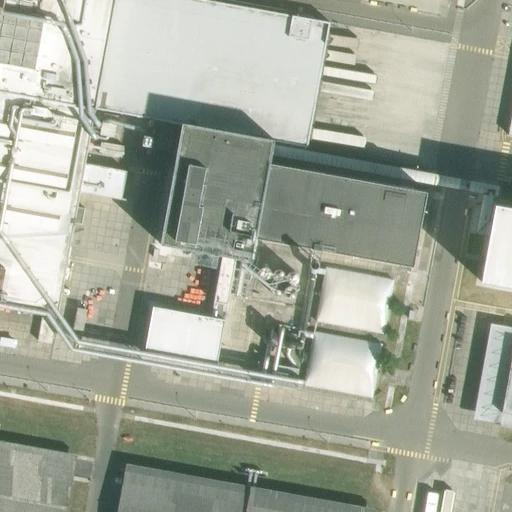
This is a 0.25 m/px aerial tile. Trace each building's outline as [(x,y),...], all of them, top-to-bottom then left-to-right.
[(0,0),(0,306),(57,316),(73,223),(82,225),(85,208),(76,207),(79,191),(125,200),(125,198),(121,198),(126,171),(84,163),(94,108),(182,124),(275,140),(272,156),(303,162),(306,147),(307,147),(330,23),(204,0),(0,0)] [(117,116),(103,113),(100,134),(113,136),(117,116)] [(275,140),(182,124),(161,244),(222,254),(237,257),(237,258),(253,261),(257,238),(414,266),(427,192),(271,163),(272,156),(275,140)] [(511,207),(495,204),(481,281),(511,286),(511,207)] [(237,257),(222,254),(210,316),(154,306),(145,355),(217,368),(237,258),(237,257)] [(511,359),(500,425),(511,427),(511,359)] [(256,360),(253,380),(296,387),(299,367),(256,360)] [(0,439),(0,511),(65,511),(75,451),(0,439)] [(373,511),(374,504),(122,467),(115,511),(373,511)]
